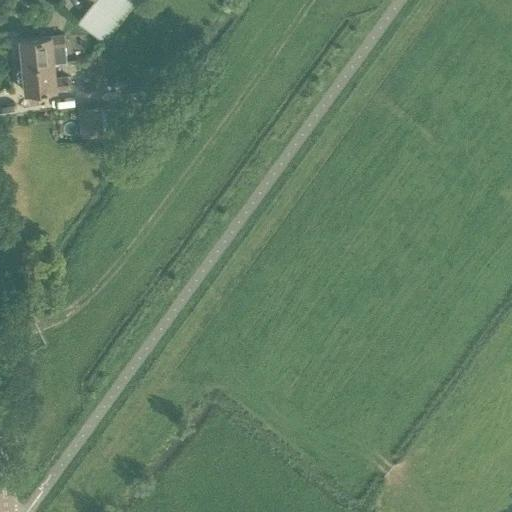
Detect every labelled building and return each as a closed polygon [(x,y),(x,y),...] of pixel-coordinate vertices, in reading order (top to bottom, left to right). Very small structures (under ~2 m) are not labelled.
[(89,0),(77,17),(106,40),(135,0),(89,0)] [(155,0),(140,0),(135,8),(149,19),(160,4),(155,0)] [(20,35),(23,63),(55,60),(68,59),(65,32),(20,35)] [(55,60),(23,63),(25,90),(71,86),(70,73),(56,75),(55,60)] [(78,106),(80,132),(104,130),(102,104),(78,106)]
